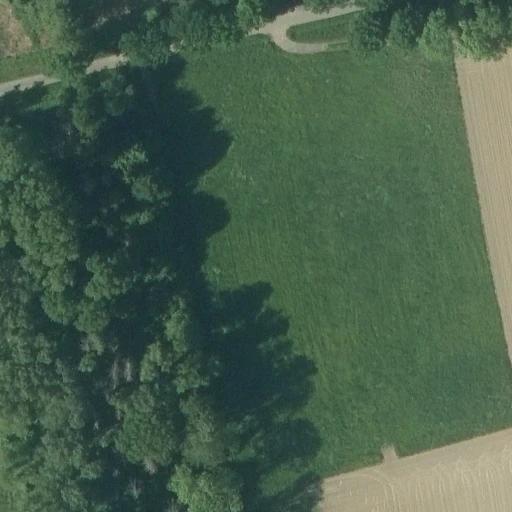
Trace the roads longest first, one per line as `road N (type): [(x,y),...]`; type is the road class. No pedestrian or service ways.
road 1 (track): [(235,511),(140,51)]
road 2 (track): [(381,0),(0,88)]
road 3 (track): [(274,21),(297,59),(422,48)]
